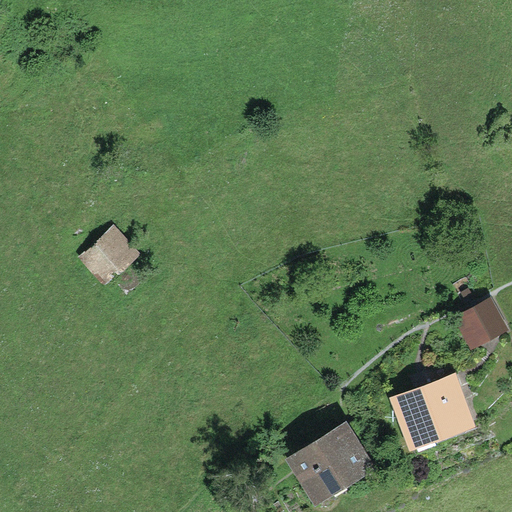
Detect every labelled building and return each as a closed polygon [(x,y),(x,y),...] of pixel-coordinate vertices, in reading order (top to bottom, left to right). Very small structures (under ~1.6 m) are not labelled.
[(85,256),(103,277),(135,249),(115,228),(85,256)] [(456,319),(469,344),(502,327),(488,302),(456,319)] [(434,435),(432,429),(465,416),(452,380),(397,400),(413,443),(434,435)] [(306,483),(311,495),(361,464),(341,432),(298,458),(307,473),(306,483)] [(233,486),(247,503),(261,492),(247,474),(233,486)]
